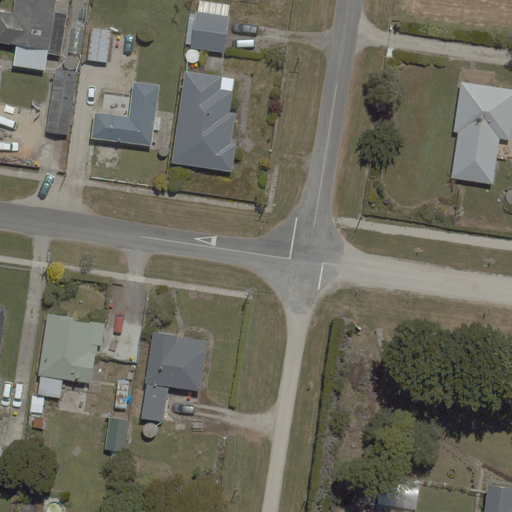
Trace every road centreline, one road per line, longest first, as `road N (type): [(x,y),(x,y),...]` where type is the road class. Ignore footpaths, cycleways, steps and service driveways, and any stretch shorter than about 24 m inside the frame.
road 1 (residential): [(0,215),(306,261)]
road 2 (residential): [(306,261),(350,0)]
road 3 (residential): [(270,511),(306,261)]
road 4 (residential): [(306,261),(511,291)]
